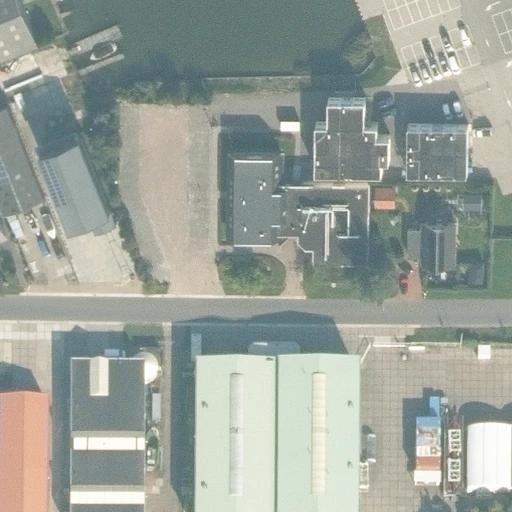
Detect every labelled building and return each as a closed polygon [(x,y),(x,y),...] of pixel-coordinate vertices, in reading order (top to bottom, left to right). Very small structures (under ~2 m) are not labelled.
[(0,0),(0,59),(36,45),(17,0),(0,0)] [(0,200),(5,213),(44,197),(14,123),(6,104),(0,106),(0,200)] [(404,124),(403,171),(468,172),(469,125),(404,124)] [(81,132),(41,148),(71,224),(90,216),(96,230),(117,222),(81,132)] [(306,232),(313,239),(313,259),(367,260),(370,183),(280,180),(279,150),(227,150),(232,235),(279,236),(279,232),(306,232)] [(393,207),(393,186),(374,186),(374,207),(393,207)] [(469,192),(468,210),(481,210),(482,193),(469,192)] [(454,263),(454,224),(424,223),(424,229),(409,229),(408,257),(424,257),(424,262),(454,263)] [(469,262),(469,282),(483,282),(484,262),(469,262)] [(161,374),(161,353),(139,352),(139,355),(137,356),(135,357),(133,359),(131,360),(129,363),(128,365),(128,367),(127,370),(69,370),(68,511),(142,511),(143,386),(146,386),(149,385),(151,384),(153,383),(155,381),(157,379),(158,376),(159,374),(161,374)] [(196,370),(194,511),(356,511),(359,372),(303,370),(298,366),(297,356),(293,352),(254,352),(249,357),(248,370),(196,370)] [(0,511),(45,511),(47,404),(0,403),(0,511)] [(466,432),(466,493),(509,493),(510,432),(466,432)]
